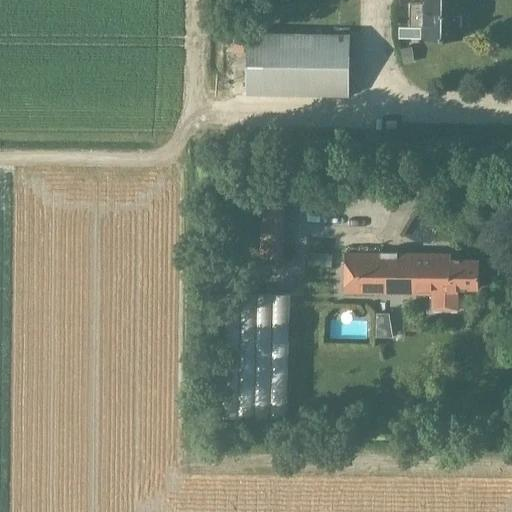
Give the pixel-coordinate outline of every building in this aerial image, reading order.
[(422,27),(422,38),(462,39),(461,0),(421,0),(422,3),(410,3),(410,27),(422,27)] [(348,96),(349,33),(246,32),(244,95),(348,96)] [(282,259),(283,196),(260,196),(259,259),(282,259)] [(458,288),(478,288),(479,260),(451,259),(451,254),(345,252),(344,293),(433,294),(433,309),(458,309),(458,288)] [(285,423),(288,301),(242,299),(241,346),(233,345),(233,357),(241,358),(239,422),(285,423)]
